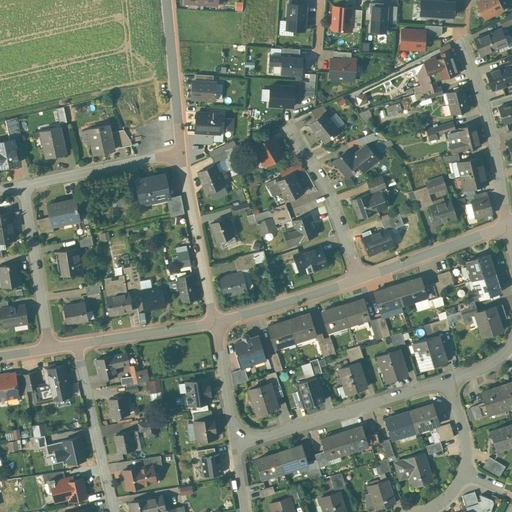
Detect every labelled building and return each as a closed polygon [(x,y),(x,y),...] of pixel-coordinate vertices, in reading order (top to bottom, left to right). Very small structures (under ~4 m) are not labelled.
[(454,2),(429,0),(421,0),(420,14),(429,15),(429,18),(451,19),(451,16),(453,16),(454,2)] [(497,0),(482,0),(477,3),(484,18),(502,9),(497,0)] [(306,4),(288,3),(286,28),(304,30),(306,4)] [(369,3),(369,13),(371,13),(370,31),(385,32),(386,22),(387,7),(383,6),(383,5),(383,3),(369,3)] [(350,7),(343,7),(334,6),(332,29),(341,29),(341,30),(342,30),(342,29),(350,30),(351,27),(352,9),(352,7),(350,7)] [(387,7),(386,22),(396,23),(397,6),(396,6),(396,7),(387,7)] [(352,9),(351,27),(361,28),(362,10),(352,9)] [(511,13),(499,19),(503,27),(511,22),(511,13)] [(424,38),(426,38),(429,36),(429,34),(441,35),(442,26),(425,25),(425,31),(424,38)] [(425,31),(402,29),(400,47),(423,49),(424,38),(425,31)] [(492,32),(474,39),(480,55),(498,48),(498,47),(507,44),(501,31),(493,34),(492,32)] [(282,55),(295,56),(295,48),(282,48),(282,55)] [(442,57),(435,59),(434,57),(424,62),(430,82),(430,83),(435,81),(457,74),(459,71),(457,66),(454,65),(452,56),(453,54),(451,49),(441,54),(442,57)] [(343,59),(343,52),(333,51),(332,59),(343,59)] [(282,55),(279,55),(279,65),(281,65),(280,73),(302,75),(303,57),(295,56),(282,55)] [(332,59),(330,59),(329,77),(331,77),(331,79),(354,80),(355,59),(351,59),(343,59),(332,59)] [(504,67),(487,73),(492,89),(511,83),(509,76),(511,74),(511,64),(510,65),(504,67)] [(426,71),(417,74),(420,85),(430,82),(426,71)] [(196,74),(196,81),(213,82),(213,75),(196,74)] [(196,81),(193,81),(192,98),(214,99),(215,82),(213,82),(196,81)] [(315,82),(305,81),(304,95),(314,96),(314,95),(315,82)] [(420,85),(413,87),(415,94),(437,87),(435,81),(430,83),(430,82),(420,85)] [(294,86),(271,85),(269,105),(292,107),(294,86)] [(415,94),(417,101),(442,93),(440,86),(437,87),(415,94)] [(446,92),(449,104),(452,113),(452,114),(468,110),(463,88),(446,92)] [(356,96),(359,104),(365,102),(366,100),(365,95),(363,94),(356,96)] [(511,102),(498,107),(503,123),(511,120),(511,102)] [(395,104),(387,107),(389,115),(397,113),(395,104)] [(313,109),(311,110),(316,118),(324,112),(326,110),(322,105),(313,109)] [(63,106),(56,108),(59,124),(67,122),(63,106)] [(367,109),(357,113),(365,122),(373,120),(367,109)] [(221,114),(196,112),(195,131),(196,131),(213,133),(220,133),(221,114)] [(324,112),(316,118),(310,123),(315,129),(314,129),(325,142),(332,135),(338,130),(324,112)] [(17,117),(8,119),(12,136),(20,134),(17,117)] [(452,122),(433,127),(435,135),(436,135),(446,132),(455,129),(454,128),(452,122)] [(449,143),(448,143),(451,152),(466,149),(466,150),(467,150),(467,148),(480,145),(474,123),(458,128),(461,140),(449,143)] [(108,124),(88,128),(93,153),(113,149),(108,124)] [(59,126),(40,130),(46,157),(65,153),(59,126)] [(435,135),(433,127),(426,129),(429,140),(437,137),(436,135),(435,135)] [(455,129),(446,132),(449,143),(461,140),(458,128),(454,128),(455,129)] [(123,130),(113,131),(116,148),(132,145),(129,139),(123,130)] [(213,133),(196,131),(195,142),(205,143),(205,135),(213,136),(213,133)] [(273,136),(263,141),(255,145),(262,158),(263,157),(266,164),(264,165),(264,166),(283,155),(275,142),(274,143),(271,137),(273,136)] [(13,139),(0,141),(0,166),(18,163),(13,139)] [(209,151),(211,156),(228,148),(225,143),(209,151)] [(366,145),(352,156),(359,164),(358,164),(363,171),(377,159),(366,145)] [(211,156),(214,163),(225,158),(226,160),(231,158),(228,148),(211,156)] [(347,149),(333,160),(339,167),(347,176),(354,170),(353,168),(358,164),(359,164),(352,156),(347,149)] [(395,156),(391,159),(389,167),(390,171),(401,166),(395,156)] [(480,157),(458,162),(461,175),(483,169),(480,157)] [(215,164),(198,171),(207,193),(210,191),(214,198),(227,193),(223,185),(226,184),(224,178),(227,177),(224,169),(218,172),(215,164)] [(403,167),(384,175),(388,186),(395,183),(393,177),(405,173),(403,167)] [(483,169),(461,175),(464,189),(487,183),(483,169)] [(292,172),(278,180),(276,181),(281,191),(286,202),(303,192),(292,172)] [(164,173),(136,179),(141,203),(169,197),(164,173)] [(381,175),(366,180),(371,193),(386,187),(381,175)] [(442,176),(425,182),(429,193),(446,187),(442,176)] [(276,181),(278,180),(277,177),(265,183),(271,195),(281,191),(276,181)] [(422,187),(412,190),(415,201),(426,197),(422,187)] [(485,191),(473,194),(474,200),(486,197),(485,191)] [(380,192),(369,196),(375,211),(386,207),(380,192)] [(368,193),(351,199),(354,207),(355,207),(359,217),(375,212),(375,211),(369,196),(368,193)] [(125,194),(109,198),(111,210),(127,206),(125,194)] [(474,200),(470,201),(474,217),(492,213),(488,196),(486,197),(474,200)] [(181,197),(167,200),(170,216),(184,213),(181,197)] [(75,198),(47,204),(49,216),(51,225),(52,225),(65,222),(65,221),(75,219),(75,222),(74,222),(75,226),(83,225),(81,216),(78,217),(75,198)] [(450,200),(428,207),(434,224),(455,217),(450,200)] [(249,201),(230,206),(232,214),(251,208),(249,201)] [(285,204),(269,210),(271,216),(288,210),(285,204)] [(288,210),(271,216),(274,224),(290,218),(288,210)] [(0,213),(0,241),(15,239),(13,229),(12,229),(10,212),(0,213)] [(403,225),(399,213),(380,219),(383,226),(395,222),(396,227),(403,225)] [(309,214),(291,220),(291,221),(293,220),(297,231),(296,231),(299,240),(316,234),(309,214)] [(49,216),(36,219),(38,234),(53,231),(52,225),(51,225),(49,216)] [(226,217),(210,223),(217,242),(233,235),(226,217)] [(83,225),(75,226),(78,238),(91,235),(88,223),(83,225)] [(384,229),(371,234),(369,230),(361,233),(363,237),(362,238),(369,254),(390,246),(393,245),(393,244),(390,245),(385,230),(388,229),(387,228),(384,229)] [(296,231),(287,235),(290,244),(299,240),(296,231)] [(91,235),(78,238),(79,245),(92,243),(91,235)] [(321,246),(301,253),(302,254),(302,255),(308,271),(327,264),(321,246)] [(77,248),(58,251),(62,275),(81,271),(77,248)] [(297,248),(281,253),(283,261),(295,257),(302,255),(302,254),(300,255),(297,248)] [(263,250),(233,257),(236,270),(255,266),(254,261),(265,259),(263,250)] [(187,251),(176,253),(179,267),(190,265),(187,251)] [(488,254),(466,261),(472,280),(494,273),(488,254)] [(302,255),(295,257),(300,273),(308,271),(302,255)] [(137,262),(130,263),(131,271),(134,288),(141,286),(137,262)] [(130,263),(122,264),(123,272),(131,271),(130,263)] [(16,264),(9,265),(9,264),(0,265),(0,282),(1,287),(21,284),(19,273),(18,273),(16,264)] [(449,270),(437,274),(438,281),(440,290),(454,285),(449,270)] [(131,271),(123,272),(123,274),(124,282),(126,289),(134,288),(131,271)] [(241,272),(219,277),(224,296),(246,290),(241,272)] [(500,292),(494,273),(472,280),(475,290),(478,298),(478,299),(500,292)] [(123,274),(104,278),(105,285),(124,282),(123,274)] [(192,274),(177,277),(181,302),(197,299),(192,274)] [(420,277),(395,285),(400,304),(426,296),(420,277)] [(438,281),(426,285),(430,300),(441,296),(440,290),(438,281)] [(105,285),(107,297),(106,297),(109,315),(119,313),(119,312),(131,310),(131,311),(128,293),(117,295),(116,293),(123,291),(123,290),(126,289),(124,282),(105,285)] [(99,284),(85,286),(86,295),(100,292),(99,284)] [(395,285),(373,292),(379,311),(400,304),(395,285)] [(161,287),(140,291),(143,309),(164,305),(161,287)] [(475,290),(467,292),(469,299),(473,298),(473,299),(478,298),(475,290)] [(363,298),(342,305),(348,325),(369,318),(363,298)] [(469,299),(458,303),(460,311),(475,306),(473,299),(473,298),(469,299)] [(84,302),(63,306),(67,324),(87,320),(84,302)] [(477,312),(474,312),(474,313),(481,336),(501,329),(496,314),(504,311),(502,304),(477,312)] [(8,307),(0,308),(0,309),(3,326),(13,324),(13,325),(27,322),(24,305),(8,307)] [(342,305),(321,311),(327,331),(339,328),(340,330),(349,328),(348,325),(342,305)] [(475,306),(460,311),(462,317),(474,313),(474,312),(477,312),(475,306)] [(309,313),(288,320),(294,340),(302,337),(302,339),(315,335),(316,334),(309,313)] [(383,316),(376,318),(382,337),(389,335),(390,335),(383,316)] [(376,318),(369,321),(375,340),(382,337),(376,318)] [(446,318),(429,323),(433,336),(435,335),(434,333),(443,329),(443,330),(449,329),(446,318)] [(288,320),(267,326),(274,348),(287,343),(287,342),(294,340),(288,320)] [(324,340),(321,332),(316,334),(315,335),(322,356),(328,355),(324,340)] [(390,335),(389,335),(393,348),(405,344),(401,332),(390,335)] [(433,336),(413,342),(417,353),(416,353),(421,369),(446,361),(441,345),(440,345),(437,336),(435,335),(433,336)] [(243,340),(234,343),(242,366),(265,359),(262,350),(257,336),(249,338),(243,340)] [(335,353),(330,338),(324,340),(328,355),(335,353)] [(359,345),(346,349),(347,355),(354,353),(356,359),(363,357),(359,345)] [(268,348),(262,350),(265,359),(268,368),(273,366),(270,355),(268,348)] [(399,349),(377,356),(380,364),(383,363),(388,380),(407,374),(399,349)] [(277,353),(270,355),(273,366),(275,372),(282,369),(277,353)] [(96,360),(100,378),(116,375),(114,367),(127,364),(125,354),(112,357),(96,360)] [(317,358),(309,361),(313,375),(321,372),(317,358)] [(358,362),(338,368),(346,393),(366,387),(358,362)] [(35,371),(22,374),(24,387),(25,391),(32,389),(35,404),(71,396),(64,365),(46,369),(49,382),(38,385),(35,371)] [(137,365),(130,366),(132,376),(133,382),(141,380),(137,365)] [(244,368),(231,372),(233,385),(248,380),(244,368)] [(275,372),(264,375),(267,383),(269,383),(270,386),(279,384),(275,372)] [(14,373),(3,375),(7,398),(18,396),(17,388),(15,375),(14,373)] [(22,373),(15,375),(17,388),(24,387),(22,374),(22,373)] [(132,376),(121,378),(122,385),(134,383),(133,382),(132,376)] [(316,376),(296,383),(299,391),(299,390),(304,406),(303,406),(304,407),(323,400),(316,376)] [(159,379),(150,380),(151,393),(160,391),(159,379)] [(206,379),(186,382),(189,405),(207,402),(210,402),(209,395),(210,394),(208,386),(207,386),(206,379)] [(511,382),(500,386),(506,407),(511,405),(511,382)] [(270,386),(269,383),(267,383),(249,389),(252,398),(253,398),(257,412),(256,412),(257,413),(277,407),(270,386)] [(137,385),(125,387),(126,393),(138,391),(137,385)] [(500,386),(481,392),(484,402),(487,413),(488,413),(506,407),(500,386)] [(125,396),(108,399),(110,409),(109,409),(110,418),(129,414),(125,396)] [(207,402),(189,405),(190,412),(193,412),(208,410),(207,402)] [(484,402),(470,406),(474,419),(488,414),(488,413),(487,413),(484,402)] [(431,404),(422,407),(422,408),(409,412),(409,411),(408,411),(414,430),(414,431),(437,424),(435,418),(436,418),(435,417),(435,418),(433,411),(433,410),(433,411),(431,405),(431,404)] [(208,410),(193,412),(194,422),(212,419),(211,409),(208,410)] [(399,415),(393,417),(392,416),(385,419),(391,439),(399,436),(399,435),(414,430),(408,411),(399,414),(399,415)] [(212,419),(194,422),(197,440),(216,437),(213,419),(212,419)] [(153,421),(138,423),(139,431),(146,430),(147,436),(155,435),(153,421)] [(449,422),(435,427),(439,441),(453,436),(449,422)] [(511,424),(489,431),(497,454),(503,452),(502,448),(511,444),(511,424)] [(361,426),(343,432),(349,450),(367,444),(364,436),(361,426)] [(378,431),(364,436),(367,444),(370,444),(371,446),(382,443),(381,441),(378,431)] [(131,432),(114,435),(118,452),(134,449),(131,432)] [(343,432),(321,439),(324,450),(327,458),(327,457),(327,456),(338,453),(338,454),(349,451),(349,450),(343,432)] [(80,437),(63,441),(65,449),(55,452),(56,453),(57,460),(62,459),(63,464),(85,460),(80,437)] [(388,438),(381,441),(382,443),(387,457),(394,455),(388,438)] [(48,454),(56,453),(55,452),(65,449),(63,441),(46,445),(48,454)] [(439,441),(425,445),(428,454),(442,449),(439,441)] [(300,445),(278,452),(284,471),(306,464),(300,445)] [(201,457),(215,455),(214,448),(196,450),(197,458),(201,457)] [(324,450),(314,454),(318,467),(329,464),(327,457),(327,458),(324,450)] [(278,452),(255,459),(261,479),(269,476),(283,471),(284,472),(284,471),(278,452)] [(404,459),(394,462),(398,474),(408,470),(413,486),(432,480),(423,452),(404,458),(404,459)] [(139,467),(122,470),(126,489),(143,485),(154,483),(152,475),(154,474),(153,469),(162,468),(160,455),(143,458),(144,467),(139,468),(139,467)] [(201,457),(203,475),(221,473),(219,455),(215,455),(201,457)] [(499,462),(489,456),(482,467),(493,473),(499,462)] [(387,457),(377,461),(381,473),(391,470),(387,457)] [(505,466),(499,462),(493,473),(498,476),(505,466)] [(318,467),(307,470),(310,481),(322,478),(318,467)] [(63,471),(42,474),(43,478),(44,484),(46,484),(50,483),(50,482),(65,479),(63,471)] [(341,472),(329,476),(334,490),(345,487),(341,472)] [(82,478),(66,482),(65,479),(50,482),(50,483),(52,492),(55,501),(69,498),(69,501),(87,497),(82,478)] [(386,479),(368,485),(372,499),(373,499),(376,508),(375,508),(375,509),(394,503),(386,479)] [(191,486),(180,488),(181,494),(192,492),(191,486)] [(272,486),(259,490),(261,497),(274,493),(272,486)] [(295,486),(286,489),(288,497),(289,497),(291,504),(300,501),(295,486)] [(345,511),(339,492),(319,498),(323,511),(345,511)] [(129,503),(131,511),(163,502),(161,495),(129,503)] [(293,511),(291,504),(289,497),(288,497),(269,503),(272,511),(293,511)] [(477,498),(464,502),(467,511),(468,511),(467,511),(476,511),(481,511),(477,498)] [(165,510),(163,502),(131,511),(149,511),(156,509),(156,510),(158,511),(165,510)]
